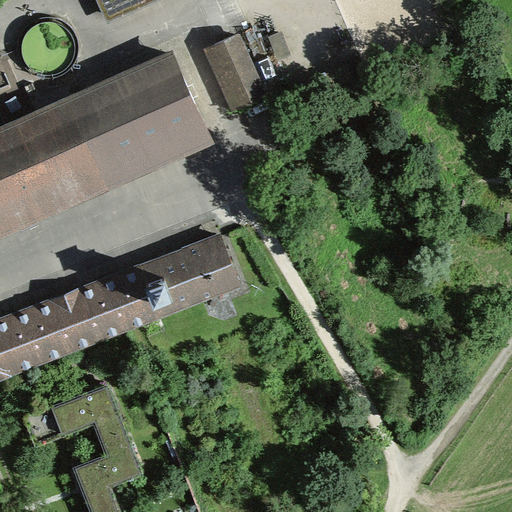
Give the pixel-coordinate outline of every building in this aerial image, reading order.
[(134,0),(99,0),(105,13),(134,0)] [(19,56),(25,66),(34,72),(44,76),(55,75),(65,71),(73,63),(78,51),(78,37),(71,26),(60,18),(47,15),(36,18),(27,24),(20,33),(18,45),(19,56)] [(232,108),(267,93),(240,32),(204,45),(232,108)] [(0,122),(0,237),(214,143),(174,49),(20,114),(0,122)] [(239,281),(221,232),(185,245),(183,249),(201,296),(239,281)] [(0,374),(201,297),(201,296),(183,249),(183,248),(0,317),(0,374)] [(106,455),(130,446),(107,387),(24,419),(34,447),(95,424),(106,455)] [(130,446),(106,455),(74,468),(91,511),(119,511),(109,485),(140,473),(130,446)]
